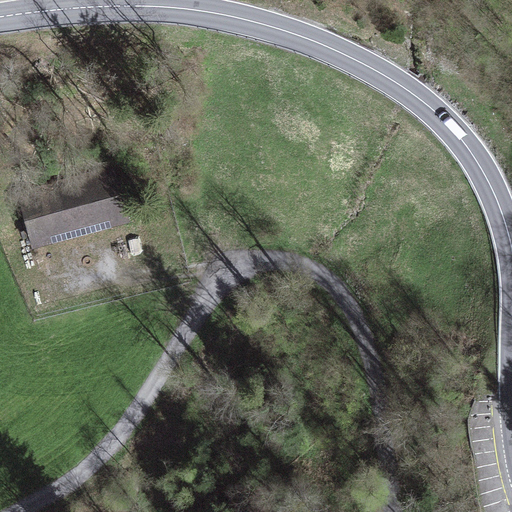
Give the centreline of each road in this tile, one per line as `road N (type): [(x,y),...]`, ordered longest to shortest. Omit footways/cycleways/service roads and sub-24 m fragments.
road 1 (track): [(13,511),(107,445),(260,270),(293,270),(315,288),(395,511)]
road 2 (secondary): [(511,243),(500,202),(440,115),(378,69),(303,35),(181,9),(114,5),(0,16)]
